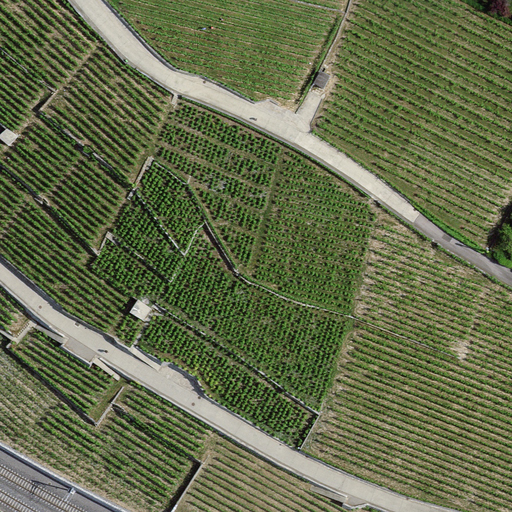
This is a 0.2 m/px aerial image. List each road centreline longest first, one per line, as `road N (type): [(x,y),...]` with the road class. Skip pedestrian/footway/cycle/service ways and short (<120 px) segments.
road 1 (unclassified): [(86,0),(131,53),(172,84),(278,127),(511,273)]
road 2 (track): [(0,270),(91,342),(283,454),(422,511)]
